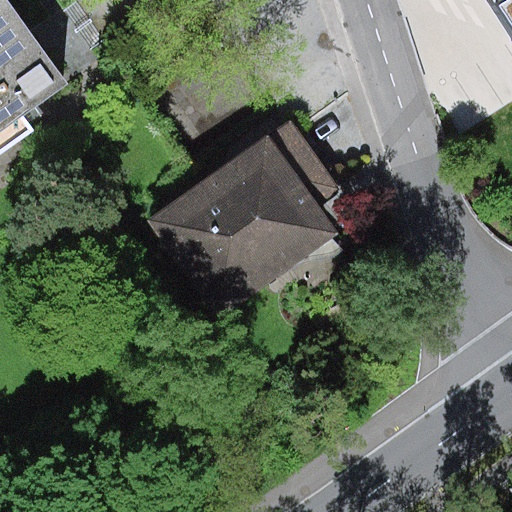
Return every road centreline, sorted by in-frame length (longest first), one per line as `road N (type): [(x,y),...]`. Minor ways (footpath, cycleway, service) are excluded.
road 1 (residential): [(366,0),(421,164),(480,283),(511,327)]
road 2 (tertiary): [(511,390),(340,511)]
